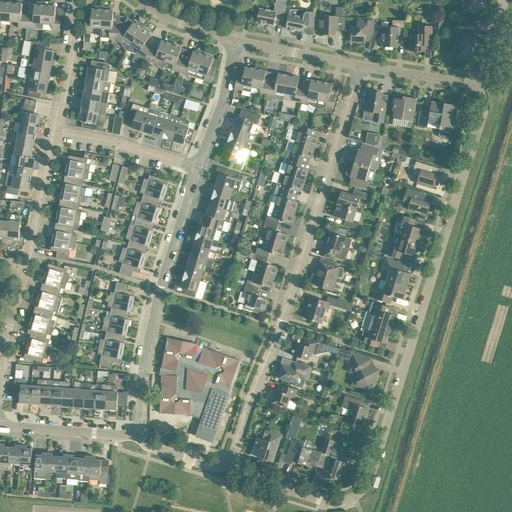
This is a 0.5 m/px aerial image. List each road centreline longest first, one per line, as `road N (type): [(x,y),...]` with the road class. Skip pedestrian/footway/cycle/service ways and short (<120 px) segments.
road 1 (residential): [(227,470),(328,501),(355,498),(367,485),(479,92)]
road 2 (residential): [(227,470),(282,322),(354,72)]
road 3 (residential): [(135,442),(188,168)]
road 4 (residential): [(188,168),(50,133)]
road 5 (residential): [(0,428),(135,442)]
road 6 (residential): [(50,133),(68,0)]
road 7 (residential): [(188,168),(235,48)]
road 8 (residential): [(479,92),(354,72)]
road 9 (residential): [(25,253),(50,133)]
road 10 (residential): [(354,72),(235,48)]
